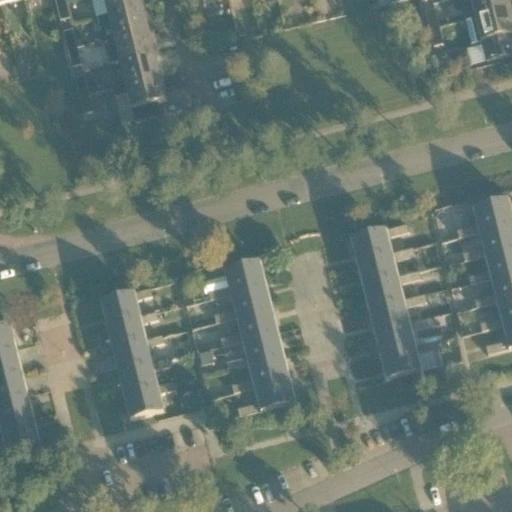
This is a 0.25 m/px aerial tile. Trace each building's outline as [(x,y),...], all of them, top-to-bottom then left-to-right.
[(0,0),(0,1),(2,9),(25,3),(24,0),(0,0)] [(109,19),(144,10),(141,0),(104,0),(109,19)] [(470,0),(476,22),(511,13),(508,0),(470,0)] [(62,24),(71,22),(66,4),(57,6),(62,24)] [(105,44),(150,34),(144,10),(109,19),(99,21),(105,44)] [(430,33),(440,31),(435,12),(426,15),(430,33)] [(511,58),(511,15),(511,13),(476,22),(466,24),(472,48),(483,45),(487,65),(511,58)] [(244,31),(236,33),(239,41),(247,39),(244,31)] [(435,50),(444,48),(440,31),(430,33),(435,50)] [(69,53),(78,51),(75,38),(74,34),(64,36),(69,53)] [(120,66),(156,57),(150,34),(105,44),(111,67),(120,65),(120,66)] [(85,36),(75,38),(78,51),(78,52),(89,49),(85,36)] [(73,71),(82,69),(78,52),(78,51),(69,53),(73,71)] [(126,88),(161,80),(156,57),(120,66),(126,88)] [(80,99),(89,97),(85,80),(76,82),(80,99)] [(161,80),(126,88),(113,92),(115,101),(128,97),(136,126),(161,120),(158,106),(167,104),(161,80)] [(85,117),(94,115),(89,97),(80,99),(85,117)] [(482,236),(511,228),(511,214),(509,204),(476,212),(480,230),(459,235),(461,243),(482,238),(482,236)] [(488,260),(511,253),(511,228),(482,236),(482,238),(486,253),(464,258),(466,266),(488,261),(488,260)] [(393,259),(393,258),(389,242),(411,237),(409,229),(354,243),(359,267),(393,259)] [(399,282),(395,266),(417,261),(415,253),(393,258),(393,259),(359,267),(365,290),(399,282)] [(493,283),(511,278),(511,253),(488,260),(488,261),(492,277),(470,282),(472,290),(494,284),(493,283)] [(234,299),(267,290),(261,266),(228,275),(232,292),(211,297),(213,305),(234,300),(234,299)] [(404,306),(404,305),(400,289),(422,284),(420,276),(399,282),(365,290),(371,314),(404,306)] [(499,307),(511,303),(511,278),(493,283),(494,284),(497,300),(476,305),(477,313),(499,307)] [(239,322),(273,314),(267,290),(234,299),(234,300),(238,315),(216,321),(218,328),(240,323),(239,322)] [(141,322),(137,306),(154,302),(152,293),(104,306),(110,330),(141,322)] [(410,329),(410,328),(406,312),(428,307),(426,299),(404,305),(404,306),(371,314),(377,337),(410,329)] [(505,330),(511,328),(511,303),(499,307),(503,323),(481,328),(483,336),(505,331),(505,330)] [(245,346),(279,337),(273,314),(239,322),(240,323),(244,339),(222,344),(224,352),(246,346),(245,346)] [(147,345),(143,329),(160,325),(158,317),(141,322),(110,330),(116,353),(147,345)] [(416,353),(416,351),(412,336),(434,330),(432,323),(410,328),(410,329),(377,337),(382,361),(416,353)] [(489,359),(511,353),(511,328),(505,330),(505,331),(509,346),(487,352),(489,359)] [(0,357),(17,353),(11,329),(0,331),(0,357)] [(251,369),(285,361),(279,337),(245,346),(246,346),(249,362),(228,367),(230,375),(251,370),(251,369)] [(153,369),(153,368),(149,353),(166,348),(164,341),(147,345),(116,353),(121,377),(153,369)] [(388,385),(422,377),(418,359),(439,354),(437,346),(416,351),(416,353),(382,361),(388,385)] [(0,382),(23,376),(17,353),(0,357),(0,382)] [(212,355),(200,358),(203,370),(215,367),(212,355)] [(257,392),(291,384),(285,361),(251,369),(251,370),(255,385),(234,391),(236,398),(257,393),(257,392)] [(159,392),(159,391),(155,376),(172,372),(170,364),(153,368),(153,369),(121,377),(127,400),(159,392)] [(0,406),(29,400),(23,376),(0,382),(0,406)] [(241,422),(297,408),(291,384),(257,392),(257,393),(261,409),(239,414),(241,422)] [(133,424),(165,416),(161,399),(178,395),(176,387),(159,391),(159,392),(127,400),(133,424)] [(3,431),(35,423),(29,400),(0,406),(0,419),(1,424),(0,424),(0,432),(3,432),(3,431)] [(0,457),(41,447),(35,423),(3,431),(3,432),(7,447),(0,448),(0,457)]
